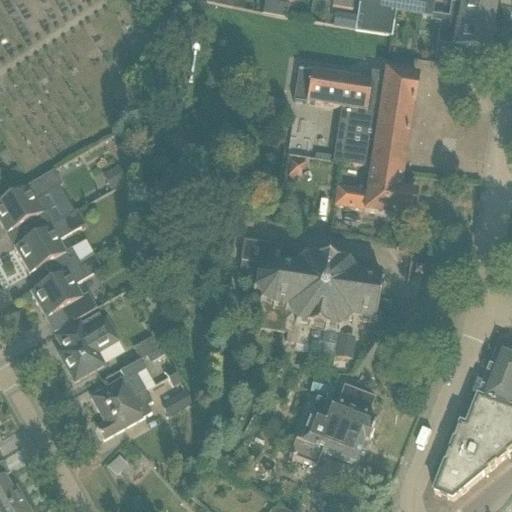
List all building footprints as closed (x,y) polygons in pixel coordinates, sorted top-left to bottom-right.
[(331,0),(331,9),(352,12),(353,0),(331,0)] [(430,22),(430,17),(433,0),(359,0),(359,8),(357,18),(355,32),(391,38),(393,38),(397,17),(430,22)] [(461,1),(460,6),(450,5),(447,20),(492,26),(495,7),(461,1)] [(286,19),(289,7),(266,3),(264,15),(286,19)] [(335,15),(333,29),(355,32),(357,18),(335,15)] [(430,17),(430,22),(431,22),(431,24),(440,25),(436,45),(435,57),(455,60),(462,61),(463,50),(488,53),(492,26),(447,20),(430,17)] [(298,73),(293,104),(305,106),(340,111),(332,165),(369,170),(369,172),(402,176),(407,139),(416,79),(414,78),(409,78),(383,74),(383,77),(370,75),(368,84),(298,73)] [(111,194),(127,185),(118,169),(102,178),(111,194)] [(336,191),(333,209),(412,222),(416,195),(399,193),(402,176),(369,172),(365,195),(336,191)] [(20,228),(28,242),(56,226),(48,211),(42,214),(36,203),(62,188),(53,173),(0,203),(0,228),(1,230),(7,227),(11,234),(20,228)] [(44,269),(51,282),(79,266),(71,252),(66,255),(59,243),(85,229),(76,214),(56,226),(28,242),(13,251),(24,271),(30,267),(34,274),(44,269)] [(133,216),(121,223),(128,235),(141,228),(133,216)] [(335,333),(350,323),(372,328),(379,328),(383,325),(384,320),(381,316),(385,313),(387,300),(384,296),(387,293),(388,288),(385,284),(356,280),(347,266),(335,265),(335,261),(318,259),(317,262),(294,258),(295,252),(243,244),(240,264),(243,265),(242,274),(256,280),(254,293),(260,306),(256,333),(286,337),(285,346),(305,349),(308,329),(335,333)] [(79,266),(51,282),(29,295),(40,315),(46,312),(51,319),(60,313),(68,328),(86,318),(96,312),(87,296),(82,299),(75,288),(101,273),(93,258),(79,266)] [(146,264),(135,270),(142,282),(153,276),(146,264)] [(79,326),(72,330),(55,340),(65,357),(66,356),(69,362),(62,366),(74,385),(103,369),(96,357),(118,344),(107,325),(104,327),(98,317),(79,327),(79,326)] [(153,339),(133,351),(140,363),(160,352),(153,339)] [(335,359),(350,361),(353,341),(338,339),(335,359)] [(511,413),(511,350),(510,350),(509,351),(509,350),(506,357),(497,354),(479,401),(511,413)] [(89,401),(100,420),(145,394),(136,380),(146,374),(139,363),(119,374),(124,381),(89,401)] [(163,374),(167,382),(175,377),(171,370),(163,374)] [(175,377),(167,382),(172,389),(179,385),(175,377)] [(296,444),(296,443),(295,442),(291,454),(288,460),(315,471),(321,455),(335,460),(354,467),(363,444),(367,446),(375,424),(366,421),(373,402),(354,395),(343,390),(336,409),(317,402),(300,445),(296,444)] [(152,406),(145,394),(100,420),(104,426),(95,431),(103,444),(120,434),(151,417),(146,409),(152,406)] [(169,419),(191,406),(185,396),(163,409),(169,419)] [(511,413),(479,401),(478,402),(479,402),(467,430),(461,428),(444,471),(449,473),(448,476),(443,474),(434,496),(453,504),(509,457),(505,453),(511,448),(511,449),(511,413)] [(118,459),(107,470),(115,479),(127,468),(118,459)] [(194,472),(182,485),(191,493),(203,480),(194,472)] [(0,511),(27,511),(20,498),(15,500),(3,480),(0,481),(0,511)]
